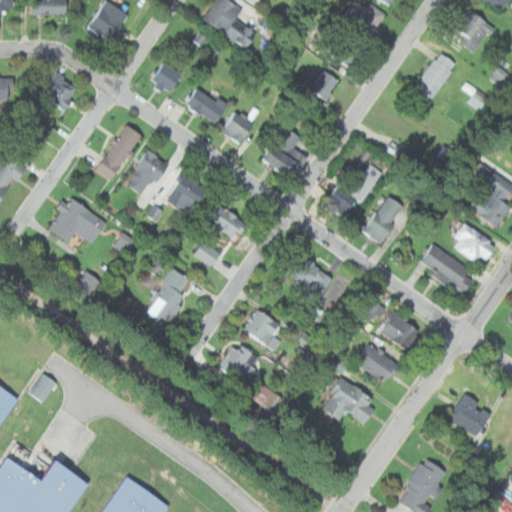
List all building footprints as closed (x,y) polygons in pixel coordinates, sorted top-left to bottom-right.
[(0,0),(0,8),(13,8),(13,0),(0,0)] [(66,0),(31,0),(31,13),(66,13),(66,0)] [(129,13),(105,0),(103,0),(88,27),(113,41),(129,13)] [(214,0),(202,18),(245,47),(255,33),(234,19),(242,8),(230,0),(214,0)] [(484,0),(502,10),(507,0),(484,0)] [(344,15),(370,34),(385,12),(370,2),(363,14),(350,4),(344,15)] [(463,38),(461,41),(474,50),(491,25),(468,9),(453,30),(463,38)] [(350,66),(362,43),(343,33),(331,56),(350,66)] [(431,99),(456,63),(438,51),(413,87),(431,99)] [(181,75),(163,61),(149,79),(167,92),(181,75)] [(497,83),(505,70),(495,65),(488,78),(497,83)] [(311,88),(326,98),(338,80),(323,70),(311,88)] [(40,93),(60,110),(77,90),(57,72),(40,93)] [(0,98),(12,98),(12,77),(0,77),(0,98)] [(464,90),(471,94),(467,101),(479,109),(487,96),(467,84),(464,90)] [(214,122),(224,106),(195,88),(185,104),(214,122)] [(221,130),(239,143),(255,122),(237,109),(221,130)] [(112,179),(142,134),(125,123),(96,168),(112,179)] [(281,125),(261,159),(291,181),(307,157),(292,146),(299,136),(281,125)] [(0,202),(23,163),(2,151),(0,154),(0,202)] [(168,165),(146,151),(125,182),(146,197),(168,165)] [(324,204),(347,219),(379,170),(364,161),(347,186),(339,181),(324,204)] [(503,201),(511,187),(511,183),(491,170),(468,207),(498,226),(511,206),(503,201)] [(165,200),(186,215),(201,195),(181,179),(165,200)] [(404,207),(387,194),(361,229),(379,242),(404,207)] [(47,227),(67,241),(75,230),(90,241),(105,221),(70,196),(47,227)] [(207,217),(231,238),(244,223),(220,202),(207,217)] [(156,218),(164,209),(157,203),(149,212),(156,218)] [(495,243),(463,221),(454,235),(457,237),(452,246),(481,265),(495,243)] [(138,238),(124,231),(116,247),(131,254),(138,238)] [(209,266),(220,255),(204,240),(194,251),(209,266)] [(475,274),(433,243),(419,261),(461,293),(475,274)] [(317,298),(332,278),(298,252),(282,272),(317,298)] [(142,311),(164,325),(193,280),(171,266),(142,311)] [(68,291),(83,302),(100,281),(85,269),(68,291)] [(266,345),(281,324),(257,307),(242,328),(266,345)] [(511,308),(502,322),(511,328),(511,333),(510,337),(511,337),(511,308)] [(405,350),(420,332),(394,311),(380,329),(405,350)] [(218,366),(244,383),(260,358),(234,340),(218,366)] [(401,364),(368,342),(355,362),(388,384),(401,364)] [(28,392),(41,401),(55,383),(42,373),(28,392)] [(320,408),(340,420),(346,411),(363,422),(377,400),(340,377),(320,408)] [(285,396),(266,383),(256,398),(276,412),(285,396)] [(163,511),(168,505),(125,476),(99,511),(67,511),(87,483),(54,460),(40,480),(5,456),(0,463),(0,422),(17,398),(0,386),(0,511),(163,511)] [(492,414),(465,393),(448,415),(475,436),(492,414)] [(446,472),(425,457),(396,499),(414,511),(427,511),(431,507),(425,503),(431,495),(435,498),(443,487),(438,483),(446,472)]
